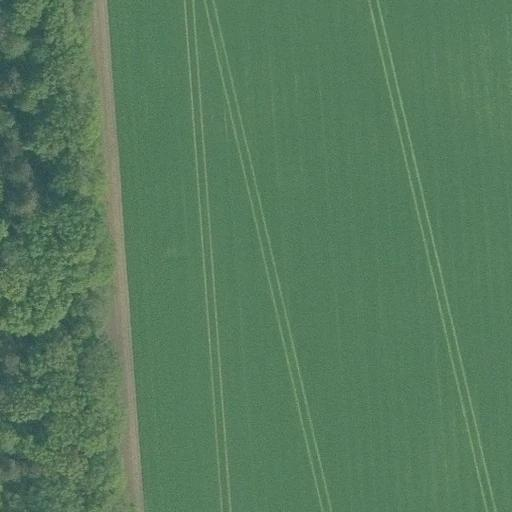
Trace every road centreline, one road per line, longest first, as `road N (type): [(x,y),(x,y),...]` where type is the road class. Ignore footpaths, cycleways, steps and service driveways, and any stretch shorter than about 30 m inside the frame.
road 1 (track): [(33,0),(53,285)]
road 2 (track): [(53,285),(69,511)]
